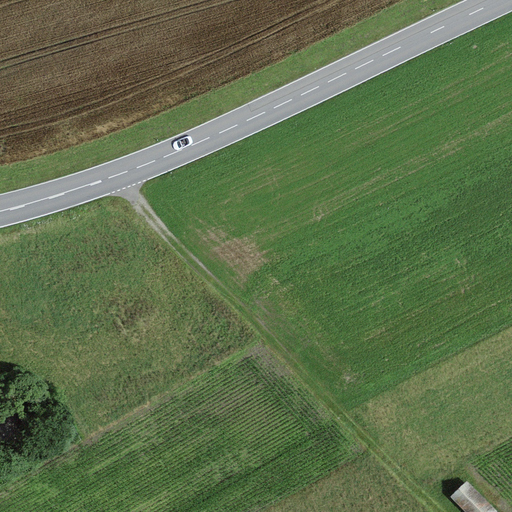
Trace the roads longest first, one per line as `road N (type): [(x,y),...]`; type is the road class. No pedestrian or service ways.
road 1 (secondary): [(501,0),(172,153),(0,211)]
road 2 (track): [(439,511),(117,175)]
